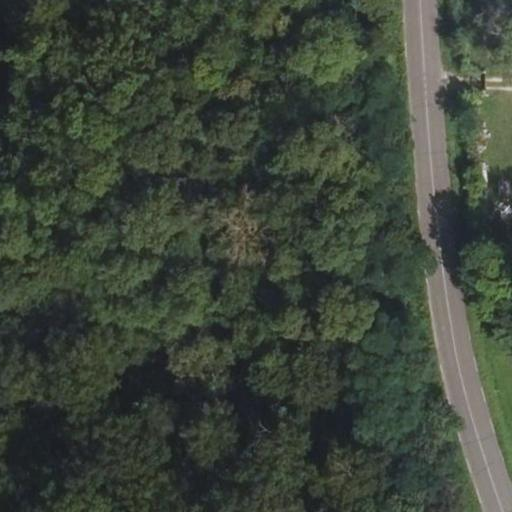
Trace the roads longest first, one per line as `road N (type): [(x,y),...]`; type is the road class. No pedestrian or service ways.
road 1 (track): [(364,0),(367,162),(215,98),(0,42)]
road 2 (secondary): [(501,511),(463,384),(448,289),(422,0)]
road 3 (track): [(406,511),(367,162)]
